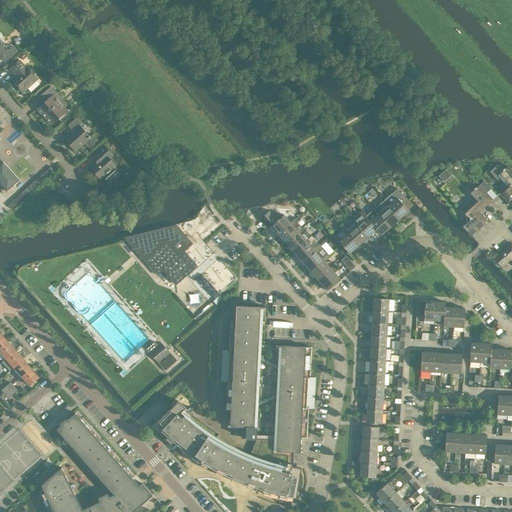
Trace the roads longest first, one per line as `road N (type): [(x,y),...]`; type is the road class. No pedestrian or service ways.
road 1 (residential): [(315,511),(341,359),(319,321)]
road 2 (tertiary): [(196,511),(68,367)]
road 3 (residential): [(319,321),(418,239),(429,238),(458,269)]
road 4 (residential): [(511,491),(443,487),(416,454),(419,393)]
road 5 (residential): [(92,191),(0,89)]
road 6 (residential): [(319,321),(232,225)]
